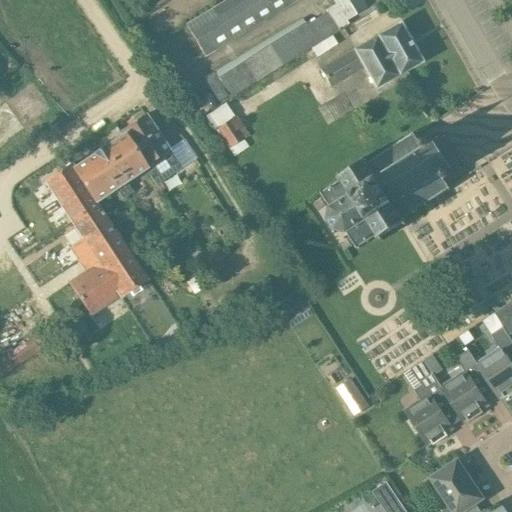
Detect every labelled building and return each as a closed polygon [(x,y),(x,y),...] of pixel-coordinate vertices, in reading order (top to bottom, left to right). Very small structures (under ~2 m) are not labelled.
[(296,0),(228,0),(185,26),(203,56),(296,0)] [(333,0),(332,1),(334,5),(326,10),(327,12),(338,31),(349,24),(347,21),(367,8),(362,0),(333,0)] [(339,32),(338,31),(327,12),(306,25),(302,18),(213,73),(229,99),(339,32)] [(420,64),(398,24),(318,70),(329,88),(362,69),(374,90),(420,64)] [(334,96),(317,106),(327,124),(345,114),(334,96)] [(233,117),(224,104),(205,116),(214,130),(215,129),(228,149),(229,149),(234,156),(247,147),(242,140),(248,136),(235,116),(233,117)] [(169,151),(145,115),(120,132),(122,136),(73,168),(71,165),(45,181),(83,239),(70,248),(79,262),(83,259),(89,269),(68,283),(89,315),(120,295),(121,297),(147,280),(96,202),(116,189),(122,198),(131,192),(125,183),(146,169),(145,167),(169,151)] [(414,135),(413,133),(411,135),(412,136),(401,143),(400,142),(398,143),(399,144),(390,150),(389,149),(387,150),(388,151),(379,158),(378,156),(376,157),(377,159),(367,166),(365,164),(367,162),(366,160),(364,162),(363,159),(360,161),(362,163),(340,178),(338,175),(337,176),(338,179),(337,180),(338,182),(340,181),(341,182),(332,188),(331,187),(330,188),(331,189),(323,194),(322,193),(320,194),(321,195),(319,196),(320,197),(321,196),(323,198),(319,200),(324,207),(327,205),(329,207),(328,209),(329,210),(327,220),(325,220),(326,223),(328,222),(333,231),(332,232),(334,234),(335,233),(345,234),(344,235),(348,236),(350,238),(346,241),(350,247),(354,245),(355,247),(354,248),(355,249),(356,248),(357,250),(359,248),(358,247),(366,242),(366,243),(368,242),(367,241),(376,235),(377,236),(375,237),(377,240),(378,239),(380,242),(382,241),(380,238),(402,224),(404,226),(405,225),(404,223),(405,222),(404,220),(403,221),(401,219),(411,213),(413,215),(414,214),(413,212),(422,206),(423,208),(425,206),(424,204),(434,198),(435,200),(437,199),(436,197),(447,190),(448,192),(450,191),(449,189),(450,188),(449,185),(447,187),(442,179),(446,178),(447,177),(447,176),(446,173),(444,171),(448,169),(449,171),(451,170),(450,167),(452,166),(450,164),(435,143),(436,142),(434,140),(433,141),(432,139),(430,140),(431,142),(426,146),(425,142),(424,141),(423,140),(420,142),(419,143),(415,137),(416,136),(415,134),(414,135)] [(212,249),(204,267),(218,273),(226,255),(212,249)] [(324,280),(314,287),(327,307),(337,300),(324,280)] [(253,286),(226,301),(237,320),(239,324),(266,308),(253,286)] [(450,293),(443,297),(450,310),(457,306),(450,293)] [(226,301),(215,307),(226,326),(237,320),(226,301)] [(511,314),(506,306),(494,313),(509,336),(511,334),(511,314)] [(216,332),(226,326),(215,307),(206,313),(216,332)] [(61,337),(53,323),(0,358),(0,366),(5,374),(61,337)] [(500,349),(477,365),(476,365),(482,374),(483,373),(499,398),(502,396),(504,399),(511,394),(511,365),(507,357),(511,353),(511,342),(502,328),(491,335),(500,349)] [(476,365),(477,365),(467,351),(456,358),(465,372),(442,388),(441,388),(446,397),(447,397),(463,421),(467,419),(469,422),(483,413),(481,410),(487,406),(471,381),(482,374),(476,365)] [(432,376),(434,375),(442,370),(432,355),(423,361),(432,376)] [(441,388),(442,388),(434,375),(432,376),(423,361),(411,369),(421,385),(414,390),(421,401),(406,411),(412,420),(409,422),(415,432),(418,430),(428,445),(431,443),(433,446),(448,436),(445,433),(452,429),(436,404),(446,397),(441,388)] [(348,408),(362,399),(348,377),(334,387),(348,408)] [(459,467),(457,463),(433,479),(451,506),(442,511),(471,511),(468,507),(480,499),(470,483),(471,482),(471,478),(470,474),(467,471),(464,468),(461,466),(459,467)] [(370,491),(384,511),(406,511),(385,481),(370,491)]
